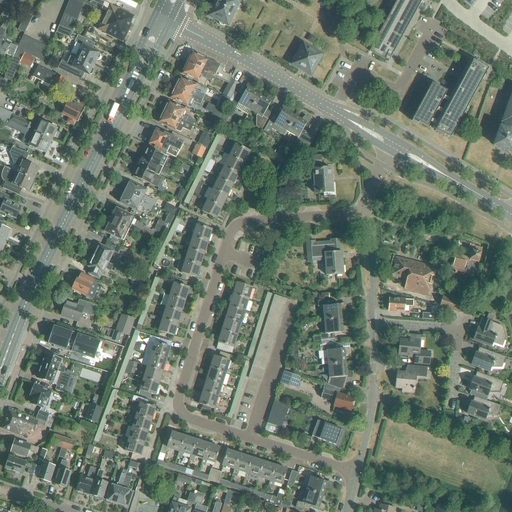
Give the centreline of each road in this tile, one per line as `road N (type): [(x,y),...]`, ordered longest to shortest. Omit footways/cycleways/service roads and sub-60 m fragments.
road 1 (residential): [(249,440),(185,418),(177,400),(230,234),(237,225),(278,219)]
road 2 (primary): [(35,284),(163,17)]
road 3 (tertiary): [(334,110),(163,17)]
road 4 (residential): [(334,110),(356,69),(396,91),(434,21)]
road 5 (residential): [(354,474),(370,325)]
road 6 (tertiary): [(511,217),(390,145)]
road 7 (residential): [(249,440),(291,311)]
